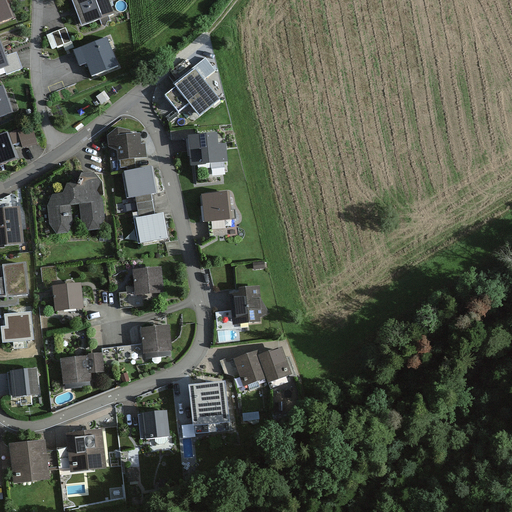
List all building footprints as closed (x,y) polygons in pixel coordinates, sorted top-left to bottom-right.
[(6,0),(0,0),(0,22),(13,17),(6,0)] [(110,0),(75,0),(73,1),(83,28),(116,15),(110,0)] [(64,30),(49,37),(55,49),(70,43),(64,30)] [(108,40),(74,53),(79,68),(89,65),(94,78),(119,69),(108,40)] [(1,41),(0,41),(0,70),(10,66),(1,41)] [(201,72),(180,88),(204,118),(224,102),(201,72)] [(5,89),(0,90),(0,118),(13,113),(5,89)] [(32,125),(18,130),(25,148),(38,143),(32,125)] [(10,134),(0,137),(0,165),(20,158),(10,134)] [(143,134),(110,139),(112,150),(124,148),(126,161),(147,157),(143,134)] [(222,136),(193,138),(195,167),(233,164),(232,148),(223,149),(222,136)] [(156,168),(127,173),(131,200),(160,196),(156,168)] [(71,197),(52,199),(54,236),(76,235),(74,206),(88,206),(90,233),(107,232),(105,199),(100,199),(98,176),(86,177),(87,187),(70,188),(71,197)] [(205,198),(207,225),(233,222),(231,195),(205,198)] [(0,212),(0,229),(20,228),(18,211),(0,212)] [(139,221),(143,246),(172,241),(167,215),(139,221)] [(0,229),(0,246),(21,244),(20,228),(0,229)] [(29,266),(3,268),(6,299),(32,296),(29,266)] [(164,269),(136,272),(139,297),(167,294),(164,269)] [(56,270),(42,271),(44,284),(57,283),(56,270)] [(83,286),(55,289),(58,311),(86,308),(83,286)] [(232,295),(235,326),(262,323),(259,287),(239,289),(240,295),(232,295)] [(30,317),(6,319),(8,343),(32,340),(30,317)] [(171,328),(144,330),(146,353),(173,351),(171,328)] [(281,350),(259,358),(267,379),(268,382),(290,374),(281,350)] [(246,387),(267,379),(259,358),(257,354),(236,361),(246,387)] [(89,358),(63,360),(65,384),(91,381),(89,358)] [(39,369),(13,371),(15,398),(41,396),(39,369)] [(227,385),(202,388),(204,412),(230,409),(227,385)] [(165,414),(142,417),(145,440),(168,437),(165,414)] [(183,424),(184,436),(196,435),(195,422),(183,424)] [(101,433),(68,437),(72,472),(105,468),(101,433)] [(44,444),(11,448),(16,483),(48,479),(44,444)] [(137,470),(129,471),(130,482),(138,481),(137,470)] [(110,481),(98,483),(100,492),(112,490),(110,481)]
